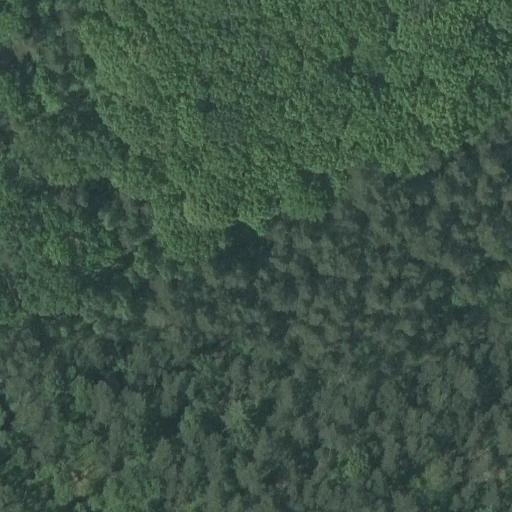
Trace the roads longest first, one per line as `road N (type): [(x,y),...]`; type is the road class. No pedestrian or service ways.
road 1 (track): [(254,511),(511,209)]
road 2 (unknown): [(501,511),(477,475),(493,422),(511,408)]
